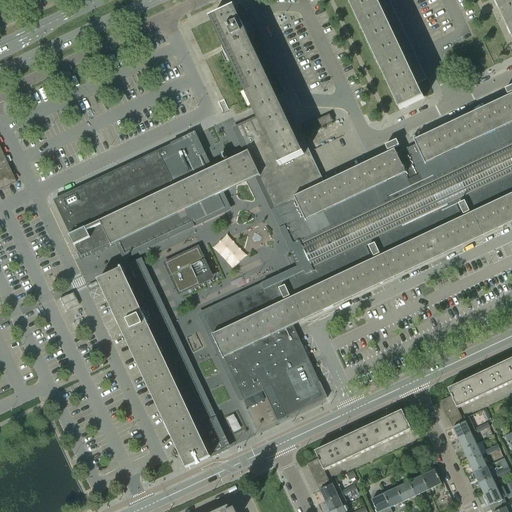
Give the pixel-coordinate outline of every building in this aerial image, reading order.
[(348,0),(400,110),(424,99),(417,84),(427,79),(406,34),(389,0),(348,0)] [(511,0),(494,0),(511,38),(511,0)] [(211,20),(252,106),(276,95),(247,34),(252,31),(259,28),(254,18),(247,21),(242,23),(235,9),(211,20)] [(253,110),(257,118),(260,117),(261,120),(283,110),(278,99),(276,95),(252,106),(253,110)] [(511,98),(510,99),(416,144),(406,148),(406,149),(396,153),(394,154),(391,156),(325,187),(288,108),(283,110),(261,120),(260,117),(257,118),(249,122),(237,128),(248,152),(259,176),(283,226),(286,232),(294,249),(300,247),(304,245),(315,240),(415,192),(424,188),(511,146),(511,98)] [(320,127),(333,121),(330,114),(317,121),(320,127)] [(191,137),(55,201),(71,235),(86,228),(88,232),(91,238),(76,245),(81,257),(87,254),(107,245),(110,243),(118,240),(118,241),(125,255),(152,243),(152,242),(225,209),(218,195),(217,192),(207,171),(191,137)] [(386,146),(388,151),(389,151),(392,150),(399,146),(397,141),(386,146)] [(511,146),(424,188),(415,192),(315,240),(304,245),(300,247),(294,249),(299,260),(304,270),(316,265),(404,223),(443,204),(459,197),(511,172),(511,146)] [(0,190),(16,183),(0,151),(0,190)] [(309,411),(329,402),(323,387),(294,326),(479,239),(511,223),(511,172),(459,197),(443,204),(404,223),(316,265),(304,270),(268,287),(208,315),(216,334),(213,335),(224,359),(243,399),(271,386),(286,418),(307,408),(309,411)] [(201,259),(196,248),(164,263),(179,292),(198,284),(212,277),(203,258),(201,259)] [(123,269),(100,280),(182,454),(189,468),(208,459),(206,455),(209,453),(224,446),(157,303),(138,262),(123,269)] [(215,279),(223,277),(221,270),(213,272),(215,279)] [(66,296),(59,299),(65,312),(79,306),(75,298),(73,293),(66,296)] [(492,369),(501,389),(511,383),(511,374),(506,363),(494,368),(493,366),(491,367),(492,369)] [(487,395),(501,389),(492,369),(491,367),(489,368),(490,371),(478,376),(487,395)] [(463,383),(472,402),(487,395),(478,376),(466,382),(465,380),(462,381),(463,383)] [(457,409),(472,402),(463,383),(462,381),(460,382),(461,384),(448,390),(451,395),(451,396),(453,399),(454,402),(456,407),(457,409)] [(440,402),(443,407),(454,402),(453,399),(451,396),(440,402)] [(445,412),(456,407),(454,402),(443,407),(445,412)] [(445,412),(448,418),(459,412),(457,409),(456,407),(445,412)] [(388,418),(397,438),(412,431),(408,422),(406,418),(403,411),(390,417),(389,415),(387,416),(388,418)] [(461,418),(459,412),(448,418),(450,423),(461,418)] [(383,444),(397,438),(388,418),(387,416),(384,417),(385,420),(374,425),(383,444)] [(463,420),(464,423),(453,428),(458,440),(471,434),(476,432),(476,434),(482,431),(480,427),(475,430),(469,417),(463,420)] [(450,423),(453,428),(464,423),(463,420),(461,418),(450,423)] [(359,432),(368,451),(383,444),(374,425),(362,431),(361,429),(358,430),(359,432)] [(354,458),(368,451),(359,432),(358,430),(356,431),(357,433),(345,439),(354,458)] [(458,440),(463,451),(476,445),(471,434),(458,440)] [(331,445),(340,465),(354,458),(345,439),(333,444),(332,442),(330,443),(331,445)] [(320,462),(321,464),(323,469),(325,472),(340,465),(331,445),(330,443),(327,444),(328,446),(316,452),(318,458),(319,459),(320,462)] [(481,456),(476,445),(463,451),(468,462),(481,456)] [(468,462),(474,473),(486,467),(481,456),(468,462)] [(307,464),(308,464),(310,469),(321,464),(320,462),(319,459),(307,464)] [(504,459),(499,461),(502,468),(507,465),(504,459)] [(321,464),(310,469),(312,474),(323,469),(321,464)] [(489,472),(486,467),(474,473),(479,484),(492,478),(496,476),(497,478),(504,475),(502,471),(495,474),(494,470),(489,472)] [(323,469),(312,474),(315,480),(326,475),(325,472),(323,469)] [(422,477),(429,491),(442,485),(435,471),(422,477)] [(326,475),(315,480),(317,485),(329,480),(326,475)] [(410,483),(416,497),(429,491),(422,477),(410,483)] [(479,484),(484,495),(497,489),(492,478),(479,484)] [(329,480),(317,485),(320,490),(331,485),(330,483),(329,480)] [(330,483),(331,485),(320,490),(325,502),(343,494),(342,492),(336,480),(330,483)] [(397,488),(403,503),(416,497),(410,483),(397,488)] [(384,494),(391,508),(403,503),(397,488),(384,494)] [(502,501),(497,489),(484,495),(489,507),(498,503),(499,506),(506,503),(504,500),(502,501)] [(343,494),(325,502),(329,511),(332,511),(343,507),(348,505),(344,496),(343,494)] [(382,511),(391,508),(384,494),(371,500),(376,511),(382,511)] [(496,511),(507,511),(506,508),(508,507),(506,503),(499,506),(501,510),(496,511)]
